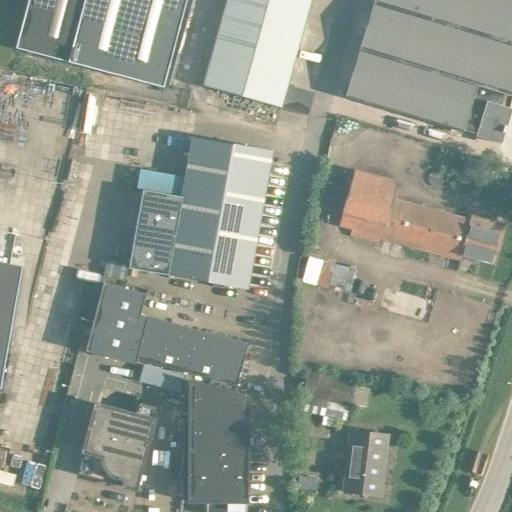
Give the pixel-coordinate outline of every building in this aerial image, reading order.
[(26,0),(14,47),(67,61),(162,86),(184,0),(26,0)] [(225,0),(202,84),(280,107),(307,114),(312,91),(287,84),(309,0),(225,0)] [(511,0),(372,0),(345,96),(463,131),(463,129),(476,133),(475,135),(501,143),(504,132),(505,132),(507,126),(506,126),(511,108),(509,107),(511,96),(511,0)] [(272,150),(192,135),(181,196),(142,189),(128,266),(247,288),(272,150)] [(466,156),(463,168),(478,172),(481,160),(466,156)] [(394,180),(353,169),(341,210),(355,214),(349,234),(378,242),(381,237),(458,258),(462,253),(493,262),(503,223),(470,214),(469,215),(391,195),(394,180)] [(302,281),(350,294),(355,268),(307,255),(302,281)] [(0,383),(21,265),(0,260),(0,383)] [(135,358),(146,315),(139,313),(145,293),(103,281),(88,337),(85,349),(134,363),(136,358),(135,358)] [(136,358),(210,378),(236,384),(247,341),(146,315),(135,358),(136,358)] [(354,378),(307,370),(299,410),(324,416),(327,401),(349,406),(354,378)] [(188,380),(188,500),(206,500),(205,511),(245,511),(246,395),(188,380)] [(95,403),(76,472),(134,488),(153,418),(95,403)] [(386,433),(350,429),(343,490),(379,494),(386,433)] [(298,487),(315,489),(316,477),(299,475),(298,487)]
